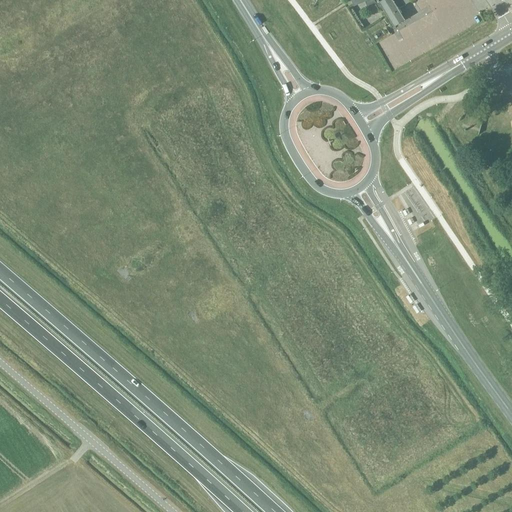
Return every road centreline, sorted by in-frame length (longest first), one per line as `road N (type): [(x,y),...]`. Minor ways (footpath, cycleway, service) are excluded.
road 1 (trunk): [(274,511),(0,270)]
road 2 (trunk): [(0,299),(242,511)]
road 3 (unclassified): [(0,362),(172,511)]
road 4 (secondary): [(511,415),(393,241)]
road 5 (secondary): [(292,101),(283,122),(288,146),(317,186),(346,193)]
